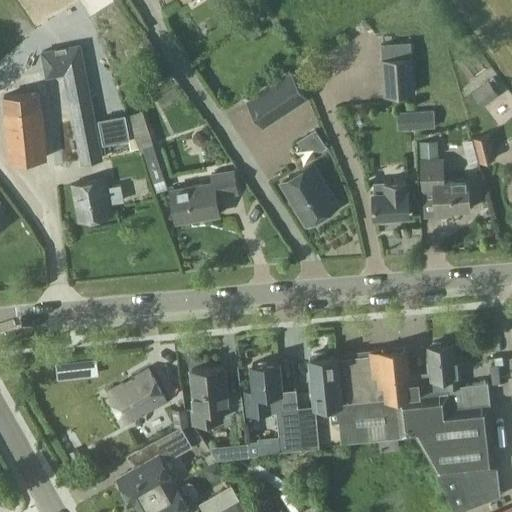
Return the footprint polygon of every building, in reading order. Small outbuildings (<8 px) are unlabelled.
[(386,96),(416,94),(411,41),(381,44),(386,96)] [(94,89),(105,87),(105,86),(106,85),(105,81),(104,81),(102,65),(89,68),(90,71),(88,71),(85,58),(83,59),(81,46),(61,50),(61,49),(43,53),(47,74),(65,71),(69,94),(91,90),(90,83),(92,83),(93,85),(94,88),(94,89)] [(293,70),(247,100),(264,127),(310,98),(293,70)] [(43,75),(47,114),(63,112),(59,73),(43,75)] [(484,106),(500,93),(489,79),(472,91),(484,106)] [(91,90),(69,94),(82,163),(104,158),(91,90)] [(11,160),(47,156),(40,92),(5,95),(11,160)] [(434,126),(434,111),(398,113),(398,119),(414,119),(415,127),(434,126)] [(481,162),(496,159),(490,133),(474,137),(477,147),(481,162)] [(153,139),(142,142),(158,190),(169,187),(166,180),(153,139)] [(436,190),(437,215),(446,214),(446,210),(471,208),(469,178),(446,180),(444,156),(421,157),(423,191),(436,190)] [(282,181),(307,222),(338,204),(313,162),(282,181)] [(177,220),(219,213),(217,197),(240,192),(236,167),(211,172),(212,181),(172,188),(177,220)] [(80,219),(114,213),(112,202),(124,200),(120,183),(109,185),(107,177),(73,183),(80,219)] [(408,191),(408,188),(407,188),(406,179),(373,181),(374,188),(370,189),(372,217),(377,217),(378,220),(381,222),(389,222),(392,219),(392,217),(411,215),(409,191),(408,191)] [(420,371),(422,393),(451,390),(452,405),(470,404),(468,383),(463,383),(460,357),(457,358),(456,342),(430,344),(432,359),(427,360),(428,370),(420,371)] [(490,381),(468,383),(470,404),(452,405),(451,390),(422,393),(420,371),(420,369),(411,370),(409,347),(371,351),(372,354),(339,357),(339,354),(338,354),(343,402),(342,402),(346,440),(419,433),(439,472),(438,473),(458,511),(501,495),(490,381)] [(346,440),(342,402),(343,402),(338,354),(327,355),(327,351),(315,352),(315,356),(312,356),(317,405),(331,403),(333,422),(344,421),(346,440)] [(279,359),(253,362),(256,388),(244,390),(247,415),(275,412),(273,391),(283,390),(279,359)] [(225,366),(224,366),(192,369),(196,407),(194,408),(195,421),(222,418),(221,406),(229,405),(225,366)] [(128,420),(167,398),(150,368),(111,390),(128,420)] [(188,424),(186,406),(172,408),(175,425),(188,424)] [(281,450),(302,448),(300,420),(298,409),(277,411),(281,450)] [(317,418),(300,420),(302,448),(320,447),(317,418)] [(120,476),(137,506),(177,483),(169,469),(173,467),(168,459),(194,444),(183,425),(151,443),(159,455),(120,476)] [(266,457),(265,466),(285,468),(286,459),(266,457)] [(177,483),(137,506),(140,511),(189,511),(193,510),(177,483)] [(201,502),(206,511),(215,511),(216,511),(241,498),(233,484),(201,502)] [(278,511),(270,497),(248,509),(250,511),(278,511)] [(511,511),(511,503),(492,511),(511,511)]
